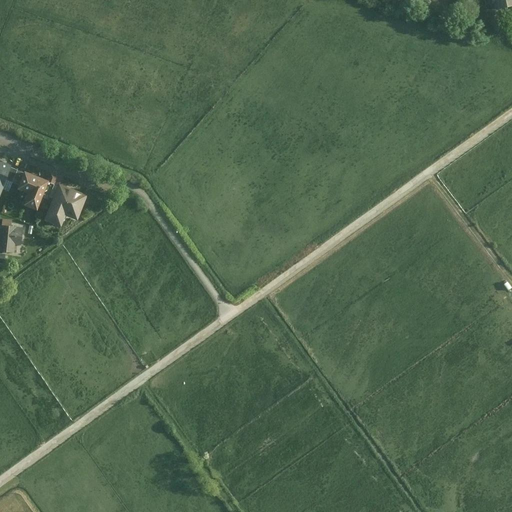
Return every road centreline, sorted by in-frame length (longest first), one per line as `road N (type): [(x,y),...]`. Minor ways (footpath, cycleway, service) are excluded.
road 1 (track): [(0,480),(511,112)]
road 2 (track): [(128,185),(143,194),(229,315)]
road 3 (track): [(144,380),(238,511)]
road 4 (residential): [(0,135),(128,185)]
